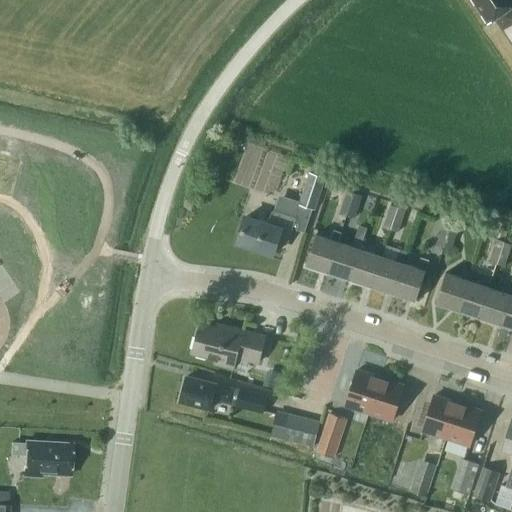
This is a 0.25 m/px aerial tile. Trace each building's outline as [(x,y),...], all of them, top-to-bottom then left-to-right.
[(511,0),(471,0),(487,23),(495,18),(511,43),(511,0)] [(328,169),(312,164),(299,204),(315,210),(327,177),(325,177),(328,169)] [(361,196),(347,191),(343,202),(357,207),(361,196)] [(290,231),(294,218),(293,217),(296,207),(276,201),(273,212),(272,211),(268,222),(245,215),(237,242),(273,253),(281,228),(290,231)] [(354,218),(357,207),(343,202),(339,213),(354,218)] [(390,205),(386,216),(401,221),(404,210),(390,205)] [(397,232),(401,221),(386,216),(383,228),(397,232)] [(454,239),(457,228),(443,223),(439,234),(454,239)] [(341,232),(333,229),(330,238),(316,233),(305,265),(327,273),(338,241),(341,232)] [(327,273),(349,280),(360,248),(363,237),(355,234),(351,245),(338,241),(327,273)] [(439,234),(436,245),(450,250),(454,239),(439,234)] [(496,240),(492,251),(507,256),(510,245),(496,240)] [(371,287),(381,255),(360,248),(349,280),(371,287)] [(396,260),(381,255),(371,287),(392,294),(403,263),(407,252),(399,249),(396,260)] [(507,256),(492,251),(489,262),(503,267),(507,256)] [(417,267),(403,263),(392,294),(415,302),(425,270),(428,261),(420,258),(417,267)] [(435,304),(457,311),(467,280),(445,272),(435,304)] [(457,311),(479,318),(489,287),(467,280),(457,311)] [(500,325),(510,294),(489,287),(479,318),(500,325)] [(511,294),(510,294),(500,325),(511,328),(511,294)] [(191,354),(216,360),(215,364),(234,369),(237,358),(259,364),(266,335),(218,322),(217,326),(200,322),(191,354)] [(271,369),(269,384),(283,386),(285,371),(271,369)] [(345,405),(368,413),(380,377),(356,370),(345,405)] [(179,401),(209,409),(212,398),(229,403),(229,404),(262,412),(266,396),(233,387),(233,388),(186,376),(179,401)] [(403,385),(380,377),(368,413),(391,420),(403,385)] [(422,430),(445,438),(457,403),(433,395),(422,430)] [(457,403),(445,438),(468,446),(480,410),(457,403)] [(347,418),(329,412),(316,450),(334,457),(347,418)] [(282,439),(313,447),(318,425),(287,417),(282,439)] [(511,470),(511,472),(507,487),(511,489),(511,421),(510,421),(501,450),(511,453),(511,468),(511,470)] [(25,455),(24,475),(41,476),(41,473),(70,475),(72,443),(26,440),(26,443),(12,442),(12,454),(25,455)] [(479,463),(461,457),(451,488),(469,494),(479,463)] [(425,460),(416,487),(429,491),(437,464),(425,460)] [(496,470),(482,466),(473,495),(487,499),(496,470)] [(0,511),(9,511),(10,504),(0,503),(0,511)]
